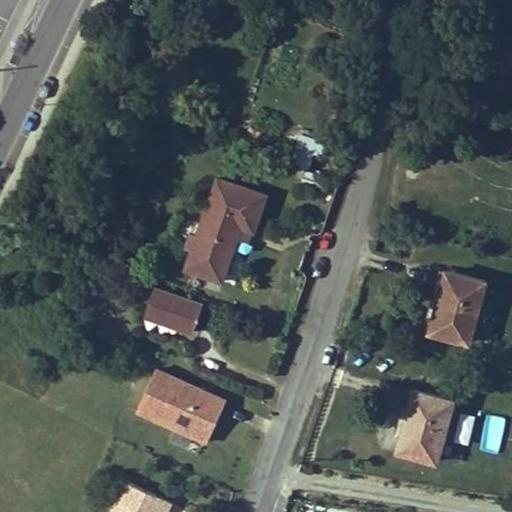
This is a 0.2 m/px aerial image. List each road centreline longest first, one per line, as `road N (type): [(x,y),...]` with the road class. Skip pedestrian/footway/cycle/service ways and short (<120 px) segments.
road 1 (residential): [(257,511),(376,155)]
road 2 (residential): [(385,0),(376,155)]
road 3 (secondary): [(0,136),(63,0)]
